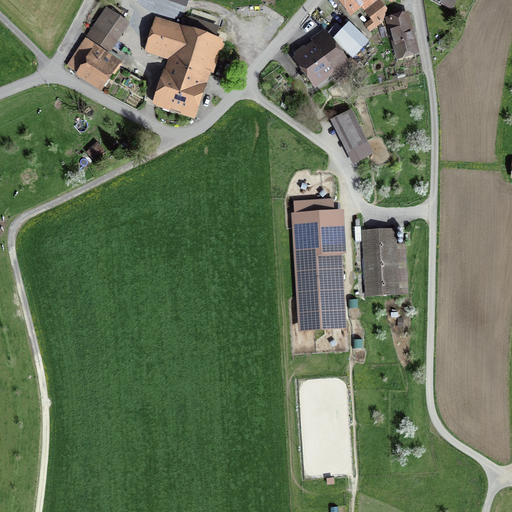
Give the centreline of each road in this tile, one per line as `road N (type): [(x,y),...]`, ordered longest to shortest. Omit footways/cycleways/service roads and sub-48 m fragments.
road 1 (track): [(184,135),(12,229),(44,397),(38,511)]
road 2 (unclassified): [(414,0),(432,100),(432,208),(366,210),(338,159),(243,84)]
road 3 (track): [(255,70),(230,24),(212,9),(147,11),(132,46),(153,83),(144,120)]
road 4 (unclassified): [(52,76),(184,135),(243,84)]
